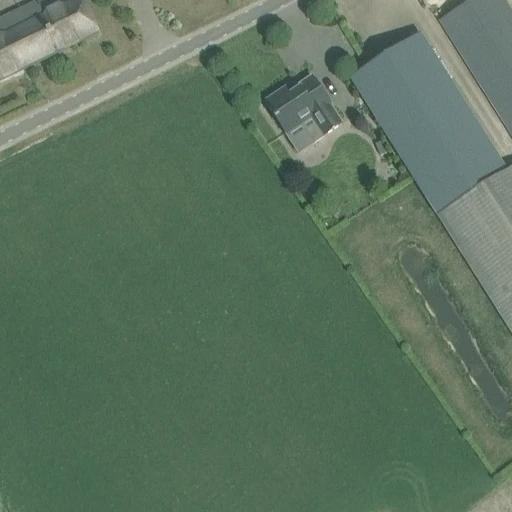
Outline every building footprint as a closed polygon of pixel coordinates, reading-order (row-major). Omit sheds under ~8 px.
[(38,0),(43,10),(9,26),(11,30),(10,31),(28,68),(98,35),(81,0),(38,0)] [(477,0),(442,22),(511,132),(511,12),(509,7),(503,0),(477,0)] [(0,81),(28,68),(10,31),(11,30),(9,26),(4,28),(0,20),(0,81)] [(421,35),(352,78),(437,214),(485,185),(507,171),(421,35)] [(271,102),(267,105),(300,153),(343,125),(330,107),(332,106),(313,78),(297,88),(298,89),(289,95),(287,91),(283,94),(280,93),(271,99),(271,102)] [(384,141),(376,145),(381,156),(389,153),(384,141)] [(485,185),(437,214),(511,333),(511,167),(507,171),(485,185)]
